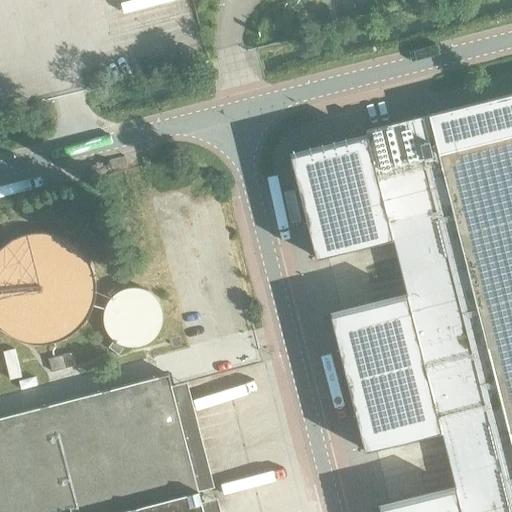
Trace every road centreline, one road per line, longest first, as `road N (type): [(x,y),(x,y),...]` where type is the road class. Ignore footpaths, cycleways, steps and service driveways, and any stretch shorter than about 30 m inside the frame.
road 1 (unclassified): [(329,511),(232,113)]
road 2 (unclassified): [(232,113),(511,41)]
road 3 (unclassified): [(0,171),(232,113)]
